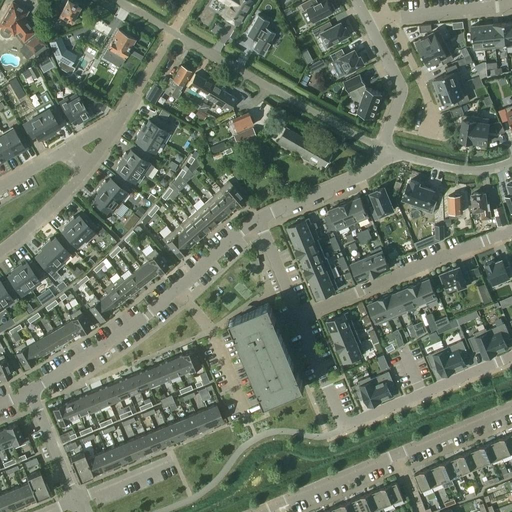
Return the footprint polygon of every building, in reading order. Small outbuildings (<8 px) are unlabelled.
[(53,10),(46,20),(54,25),(57,20),(64,24),(66,19),(72,23),(77,15),(75,14),(79,7),(78,7),(79,6),(77,3),(73,3),(68,0),(60,14),(53,10)] [(237,25),(252,1),(250,0),(220,0),(229,5),(222,16),(237,25)] [(316,0),(307,0),(300,3),(304,10),(307,9),(313,20),(319,17),(320,19),(327,15),(326,14),(335,9),(331,1),(329,2),(327,0),(322,0),(321,0),(320,0),(317,1),(316,0)] [(0,22),(0,34),(0,35),(1,36),(2,36),(3,37),(4,37),(5,37),(6,37),(7,37),(8,37),(9,36),(10,36),(11,35),(11,34),(12,34),(13,35),(16,31),(23,41),(35,32),(24,18),(27,11),(12,2),(0,22)] [(257,15),(246,34),(257,40),(252,48),(263,54),(275,32),(265,27),(268,21),(257,15)] [(511,45),(511,21),(503,22),(506,47),(511,45)] [(327,45),(349,34),(345,27),(343,28),(340,22),(326,30),(323,24),(312,30),(315,36),(321,33),(327,45)] [(506,47),(503,22),(493,24),(495,48),(506,47)] [(431,24),(419,25),(420,32),(431,31),(431,24)] [(495,48),(493,24),(482,25),(484,49),(495,48)] [(484,49),(482,25),(471,26),(473,50),(484,49)] [(118,29),(105,51),(113,56),(110,61),(119,66),(135,39),(118,29)] [(434,32),(415,41),(421,53),(444,41),(438,29),(434,32)] [(38,34),(19,50),(27,59),(34,53),(36,56),(48,47),(38,34)] [(70,52),(71,51),(66,48),(61,37),(60,37),(60,38),(50,42),(49,42),(53,53),(55,57),(55,58),(57,62),(60,68),(71,75),(75,68),(70,65),(64,62),(70,52)] [(444,41),(421,53),(427,65),(440,58),(443,64),(453,58),(450,52),(446,54),(440,44),(444,41)] [(360,55),(358,56),(354,49),(345,54),(342,48),(330,54),(333,60),(338,57),(346,72),(364,63),(360,55)] [(131,54),(141,60),(143,56),(133,50),(131,54)] [(48,53),(36,60),(39,66),(51,59),(48,53)] [(465,56),(464,57),(467,63),(472,61),(469,54),(465,56)] [(323,58),(308,66),(311,71),(326,64),(323,58)] [(27,68),(34,79),(40,76),(34,64),(27,68)] [(447,74),(434,79),(438,91),(463,82),(456,64),(444,68),(447,74)] [(180,65),(172,79),(170,77),(167,83),(175,87),(171,95),(176,98),(180,91),(179,90),(182,85),(190,71),(180,65)] [(205,97),(213,84),(195,73),(187,87),(205,97)] [(359,75),(343,83),(348,93),(357,88),(361,95),(363,96),(357,112),(372,118),(381,93),(366,88),(365,89),(363,85),(364,84),(359,75)] [(463,82),(438,91),(443,103),(456,98),(459,107),(461,106),(470,102),(463,82)] [(236,98),(213,84),(205,97),(228,111),(236,98)] [(152,86),(145,97),(154,103),(161,91),(152,86)] [(93,115),(87,105),(84,107),(76,94),(67,100),(66,98),(60,102),(68,116),(73,113),(78,121),(82,118),(83,120),(93,115)] [(194,96),(189,105),(197,109),(202,101),(194,96)] [(511,104),(498,110),(503,121),(509,119),(511,127),(511,104)] [(36,110),(50,135),(56,131),(54,129),(59,126),(57,123),(62,120),(54,107),(49,110),(47,106),(37,112),(36,110)] [(459,107),(450,110),(452,116),(463,112),(461,106),(459,107)] [(44,138),(50,135),(36,110),(25,116),(29,122),(23,125),(31,138),(36,135),(38,138),(42,136),(44,138)] [(248,113),(232,120),(237,132),(253,124),(248,113)] [(463,114),(459,140),(472,142),(475,116),(463,114)] [(475,116),(472,142),(485,143),(488,118),(475,116)] [(140,129),(160,141),(166,131),(164,130),(168,124),(154,117),(151,122),(148,120),(146,124),(143,123),(140,129)] [(500,121),(494,123),(498,134),(504,131),(500,121)] [(2,130),(1,130),(14,152),(18,150),(19,152),(27,147),(21,137),(19,138),(12,126),(3,132),(2,130)] [(287,126),(277,143),(309,161),(311,157),(324,165),(332,152),(287,126)] [(234,134),(236,140),(230,143),(231,146),(238,143),(256,136),(252,127),(234,134)] [(160,141),(140,129),(136,135),(138,136),(136,140),(139,142),(136,147),(149,155),(152,150),(154,151),(160,141)] [(0,149),(4,157),(14,152),(1,130),(0,130),(0,149)] [(224,142),(210,147),(212,154),(226,148),(224,142)] [(125,152),(121,158),(140,171),(147,161),(145,160),(149,155),(136,147),(133,152),(130,150),(127,153),(125,152)] [(140,171),(121,158),(117,163),(119,165),(116,169),(119,171),(116,176),(127,184),(131,179),(134,181),(140,171)] [(171,161),(168,167),(174,170),(177,165),(171,161)] [(127,184),(116,176),(113,180),(110,178),(107,182),(104,180),(100,185),(117,199),(125,190),(123,189),(127,184)] [(162,178),(159,182),(164,186),(167,182),(162,178)] [(227,179),(219,186),(235,205),(244,198),(227,179)] [(408,181),(403,198),(426,206),(425,210),(431,212),(435,200),(430,199),(433,189),(418,184),(419,182),(410,179),(410,182),(408,181)] [(117,199),(100,185),(96,190),(98,192),(95,196),(98,199),(94,203),(106,213),(110,208),(115,212),(123,203),(117,199)] [(219,187),(211,194),(227,212),(234,205),(235,206),(235,205),(219,186),(218,187),(219,187)] [(374,204),(369,206),(375,220),(381,217),(380,215),(393,209),(384,187),(377,189),(377,190),(369,193),(374,204)] [(473,204),(468,205),(469,211),(480,210),(481,217),(491,216),(491,215),(494,215),(493,211),(490,211),(489,202),(486,202),(485,192),(478,192),(477,192),(476,191),(475,192),(474,192),(473,193),(471,193),(473,204)] [(150,193),(147,197),(153,202),(156,197),(150,193)] [(449,213),(449,218),(456,218),(456,213),(462,213),(462,194),(460,194),(459,193),(455,193),(455,195),(448,195),(449,213)] [(211,194),(203,201),(219,219),(227,212),(211,194)] [(360,197),(349,201),(358,222),(368,217),(360,197)] [(203,201),(195,208),(211,226),(219,219),(203,201)] [(358,222),(349,201),(345,203),(345,202),(339,204),(340,205),(339,205),(348,226),(358,222)] [(348,226),(339,205),(329,209),(338,230),(348,226)] [(139,206),(134,212),(140,216),(145,210),(139,206)] [(502,206),(492,208),(498,226),(508,223),(505,216),(502,206)] [(195,208),(187,215),(202,234),(211,226),(195,208)] [(151,209),(142,220),(143,225),(155,212),(151,209)] [(130,217),(135,221),(139,217),(133,213),(130,217)] [(68,221),(88,241),(95,234),(91,229),(95,225),(85,214),(81,218),(78,215),(75,218),(73,216),(68,221)] [(187,215),(178,223),(194,241),(202,234),(187,215)] [(292,237),(317,226),(316,222),(311,224),(308,218),(288,227),(289,229),(288,230),(290,236),(291,235),(292,237)] [(74,243),(78,248),(86,240),(87,242),(88,241),(68,221),(63,225),(65,227),(62,230),(64,233),(61,236),(70,246),(74,243)] [(170,229),(187,248),(187,247),(194,241),(178,223),(171,229),(170,229)] [(100,225),(96,229),(100,234),(104,230),(100,225)] [(444,225),(435,225),(436,243),(444,239),(444,225)] [(318,227),(317,226),(292,237),(296,247),(317,238),(313,239),(310,230),(318,227)] [(187,248),(170,229),(161,237),(178,256),(187,248)] [(45,243),(64,263),(63,262),(71,254),(66,249),(70,246),(61,236),(57,240),(55,237),(51,240),(49,238),(45,243)] [(321,248),(317,238),(296,247),(300,257),(321,248)] [(41,255),(37,259),(47,270),(47,271),(55,280),(60,275),(56,271),(64,263),(45,243),(40,247),(42,249),(38,252),(41,255)] [(145,257),(146,256),(159,272),(168,265),(152,245),(143,252),(142,253),(145,257)] [(380,246),(370,251),(371,254),(379,272),(383,270),(384,271),(389,269),(388,268),(389,267),(380,246)] [(321,248),(300,257),(304,267),(325,258),(321,248)] [(371,254),(361,258),(369,276),(379,272),(371,254)] [(258,257),(249,259),(250,266),(259,264),(258,257)] [(90,258),(85,262),(90,267),(94,263),(90,258)] [(325,258),(304,267),(309,277),(326,270),(322,260),(325,259),(325,258)] [(369,276),(361,258),(351,263),(355,272),(358,280),(359,280),(360,281),(365,279),(364,278),(369,276)] [(147,259),(140,266),(150,279),(159,272),(148,259),(147,259)] [(493,260),(485,264),(493,283),(508,277),(509,280),(511,278),(511,269),(510,265),(505,268),(501,259),(494,262),(493,260)] [(15,266),(30,287),(39,281),(37,278),(42,275),(33,262),(28,265),(26,262),(22,265),(21,263),(15,266)] [(19,291),(21,294),(30,287),(15,266),(10,270),(12,272),(8,275),(10,278),(6,281),(14,293),(19,291)] [(140,266),(131,272),(142,286),(150,279),(140,266)] [(459,266),(440,273),(441,274),(439,275),(441,282),(443,281),(445,286),(456,282),(458,288),(466,285),(466,284),(471,282),(467,271),(461,273),(459,266)] [(326,270),(309,277),(313,287),(334,278),(333,278),(330,279),(326,270)] [(131,272),(123,279),(133,292),(142,286),(131,272)] [(423,280),(418,282),(427,303),(437,299),(429,278),(428,278),(427,277),(422,279),(423,280)] [(334,278),(313,287),(317,297),(338,289),(334,278)] [(123,279),(114,286),(125,299),(133,292),(123,279)] [(60,291),(66,286),(62,280),(55,285),(60,291)] [(0,301),(5,308),(3,305),(12,299),(10,296),(14,293),(6,281),(2,284),(0,281),(0,301)] [(427,303),(418,282),(408,286),(417,307),(416,304),(425,300),(427,303)] [(114,286),(106,293),(116,306),(125,299),(114,286)] [(417,307),(408,286),(408,287),(407,286),(402,288),(403,289),(398,291),(407,311),(417,307)] [(36,296),(42,304),(49,299),(43,291),(36,296)] [(407,311),(398,291),(388,295),(397,316),(407,311)] [(106,293),(97,299),(108,313),(116,306),(106,293)] [(397,316),(388,295),(387,294),(382,296),(383,297),(378,299),(387,320),(397,316)] [(489,294),(482,297),(484,303),(491,301),(489,294)] [(97,299),(88,306),(99,320),(108,313),(97,299)] [(387,320),(378,299),(374,301),(374,300),(369,302),(369,303),(368,303),(377,324),(387,320)] [(362,301),(356,304),(359,312),(365,309),(362,301)] [(257,388),(262,398),(264,403),(304,387),(297,371),(288,375),(286,370),(294,367),(277,327),(274,328),(270,320),(275,318),(269,302),(229,319),(235,335),(238,334),(242,342),(241,342),(257,382),(258,382),(260,386),(257,388)] [(28,303),(24,306),(29,312),(33,310),(28,303)] [(71,319),(72,318),(80,332),(90,327),(79,308),(69,314),(69,315),(71,319)] [(368,315),(365,309),(359,312),(362,317),(368,315)] [(330,329),(331,331),(352,322),(348,312),(327,320),(328,323),(327,323),(329,329),(330,329)] [(370,321),(368,315),(362,317),(365,323),(370,321)] [(464,315),(457,318),(459,324),(466,321),(464,315)] [(5,321),(8,327),(15,323),(11,317),(5,321)] [(72,318),(71,319),(63,324),(71,338),(80,332),(72,318)] [(441,318),(434,321),(435,323),(437,328),(444,325),(441,318)] [(449,322),(451,328),(459,325),(456,318),(449,322)] [(356,332),(352,322),(331,331),(335,341),(356,332)] [(435,323),(429,326),(431,332),(436,329),(437,328),(435,323)] [(504,323),(486,330),(495,353),(507,348),(502,337),(509,335),(504,323)] [(63,324),(53,330),(62,344),(71,338),(63,324)] [(422,326),(415,330),(417,336),(425,332),(422,326)] [(475,335),(468,338),(473,349),(479,346),(484,357),(495,353),(486,330),(485,328),(474,333),(475,335)] [(53,330),(44,335),(52,349),(62,344),(53,330)] [(415,330),(409,333),(412,339),(417,336),(415,330)] [(360,342),(356,332),(335,341),(339,351),(360,342)] [(395,337),(392,332),(387,335),(390,340),(395,337)] [(44,335),(35,341),(43,355),(52,349),(44,335)] [(462,340),(444,348),(453,370),(465,365),(460,355),(467,352),(462,340)] [(35,341),(26,346),(25,346),(34,360),(43,355),(35,341)] [(25,346),(26,346),(23,342),(13,348),(24,366),(34,360),(25,346)] [(364,352),(360,342),(339,351),(344,361),(364,352)] [(444,348),(426,355),(431,368),(438,365),(442,375),(453,370),(444,348)] [(193,350),(183,354),(189,369),(199,365),(193,350)] [(0,355),(0,375),(1,378),(11,374),(3,354),(0,355)] [(183,354),(173,358),(179,373),(189,369),(183,354)] [(173,358),(163,362),(169,377),(179,373),(173,358)] [(163,362),(153,367),(159,382),(169,377),(163,362)] [(153,367),(143,371),(149,386),(159,382),(153,367)] [(143,371),(133,375),(139,390),(149,386),(143,371)] [(388,371),(370,379),(380,401),(391,396),(387,386),(393,383),(388,371)] [(133,375),(123,379),(129,394),(139,390),(133,375)] [(359,383),(352,386),(357,398),(364,395),(368,405),(380,401),(370,379),(370,376),(358,381),(359,383)] [(123,379),(113,383),(119,398),(129,394),(123,379)] [(113,383),(103,387),(109,402),(119,398),(113,383)] [(103,387),(93,392),(99,407),(109,402),(103,387)] [(93,392),(82,396),(89,411),(99,407),(93,392)] [(82,396),(72,400),(79,415),(89,411),(82,396)] [(72,400),(62,404),(69,419),(79,415),(72,400)] [(69,419),(62,404),(52,408),(58,423),(69,419)] [(216,404),(206,408),(212,425),(223,420),(222,420),(216,404)] [(206,408),(196,413),(202,429),(212,425),(206,408)] [(196,413),(185,417),(192,433),(202,429),(196,413)] [(185,417),(175,421),(182,437),(192,433),(185,417)] [(175,421),(165,425),(172,442),(182,437),(175,421)] [(17,423),(6,427),(13,443),(15,447),(25,443),(23,438),(17,423)] [(165,425),(155,429),(162,445),(171,441),(171,442),(172,442),(165,425)] [(6,427),(0,429),(0,440),(3,447),(13,443),(6,427)] [(155,429),(145,434),(152,450),(152,449),(162,445),(155,429)] [(145,434),(135,438),(142,454),(152,450),(145,434)] [(504,436),(494,440),(501,457),(511,453),(504,436)] [(135,438),(125,442),(132,458),(142,454),(135,438)] [(494,440),(484,444),(491,461),(501,457),(494,440)] [(69,443),(71,449),(77,447),(75,441),(69,443)] [(125,442),(115,446),(122,463),(132,458),(125,442)] [(71,449),(69,443),(63,446),(65,452),(71,449)] [(479,447),(475,449),(481,465),(491,461),(484,444),(479,446),(479,447)] [(115,446),(105,450),(112,467),(122,463),(115,446)] [(469,451),(465,453),(472,469),(481,465),(475,449),(470,451),(469,451)] [(105,450),(95,455),(101,471),(112,467),(105,450)] [(85,459),(86,458),(83,452),(70,458),(74,468),(72,468),(74,474),(77,473),(80,479),(78,479),(79,480),(91,475),(85,459)] [(460,455),(455,457),(462,473),(472,469),(465,453),(460,455)] [(95,455),(86,458),(85,459),(91,475),(101,471),(95,455)] [(30,459),(32,465),(38,463),(36,457),(30,459)] [(450,459),(444,461),(451,478),(462,473),(455,457),(450,459)] [(32,465),(30,459),(24,462),(27,468),(32,465)] [(439,463),(435,465),(441,482),(451,478),(444,461),(439,463)] [(430,467),(424,469),(431,486),(441,482),(435,465),(430,467)] [(419,472),(414,474),(421,490),(431,486),(424,469),(419,471),(419,472)] [(26,476),(28,482),(29,482),(36,498),(49,493),(48,492),(47,492),(45,486),(48,485),(45,479),(44,480),(40,470),(26,476)] [(386,485),(392,502),(403,498),(396,481),(391,483),(386,485)] [(28,482),(19,486),(26,502),(36,498),(29,482),(28,482)] [(381,488),(376,490),(382,506),(392,502),(386,485),(381,487),(381,488)] [(19,486),(9,490),(16,507),(26,502),(19,486)] [(9,490),(0,493),(0,496),(6,511),(16,507),(9,490)] [(371,492),(365,494),(372,510),(382,506),(376,490),(371,492)] [(361,496),(356,498),(361,511),(368,511),(372,510),(365,494),(360,496),(361,496)] [(351,500),(345,502),(349,511),(361,511),(356,498),(351,500)] [(341,504),(336,506),(337,511),(349,511),(345,502),(341,504)]
